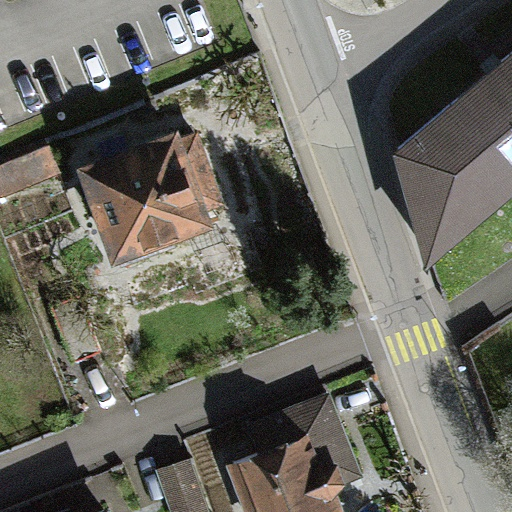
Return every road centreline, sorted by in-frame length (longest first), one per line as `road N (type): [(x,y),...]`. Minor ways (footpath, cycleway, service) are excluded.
road 1 (residential): [(400,320),(0,483)]
road 2 (residential): [(320,107),(400,320)]
road 3 (residential): [(400,320),(475,511)]
road 4 (residential): [(320,107),(468,0)]
